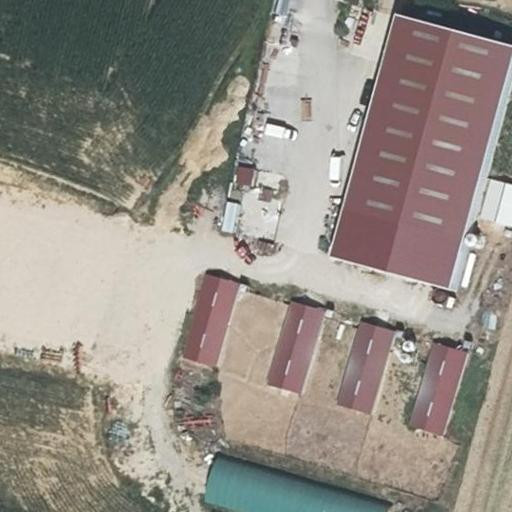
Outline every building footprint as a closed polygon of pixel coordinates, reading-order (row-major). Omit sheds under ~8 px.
[(511,125),(511,45),(412,17),(344,257),(465,291),(511,125)] [(240,166),(235,189),(255,193),(260,170),(240,166)] [(206,273),(182,359),(220,369),(243,284),(206,273)] [(302,393),(326,310),(291,300),(268,383),(302,393)] [(372,414),(395,331),(360,321),(337,404),(372,414)] [(440,435),(464,352),(430,342),(406,426),(440,435)] [(394,511),(397,502),(219,455),(207,501),(246,511),(394,511)]
